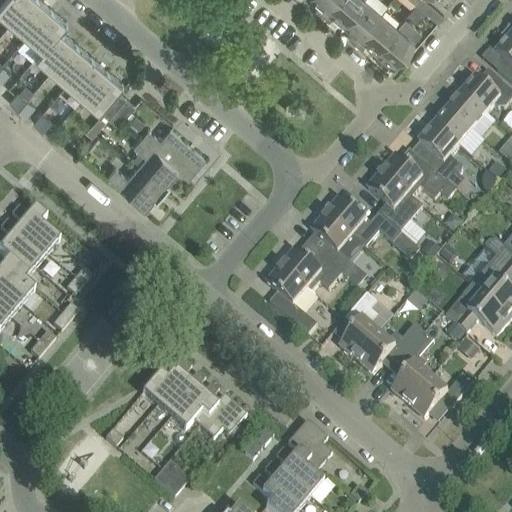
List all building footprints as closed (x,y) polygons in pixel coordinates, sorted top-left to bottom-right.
[(0,0),(0,13),(11,23),(30,0),(0,0)] [(26,36),(51,8),(41,0),(30,0),(11,23),(26,36)] [(322,15),(334,0),(315,0),(320,4),(318,6),(318,11),(322,15)] [(343,23),(362,0),(334,0),(322,15),(326,18),(331,17),(333,15),(343,23)] [(355,43),(381,12),(387,5),(381,0),(362,0),(343,23),(353,32),(351,34),(351,39),(355,43)] [(438,22),(444,15),(426,0),(419,0),(417,4),(438,22)] [(43,51),(61,30),(67,22),(51,8),(26,36),(42,49),(43,51)] [(202,24),(211,39),(232,25),(223,10),(202,24)] [(376,51),(397,26),(381,12),(355,43),(359,46),(364,45),(366,43),(376,51)] [(393,66),(414,41),(397,26),(376,51),(393,66)] [(51,71),(76,42),(61,30),(43,51),(42,49),(35,57),(51,71)] [(511,39),(505,34),(502,38),(503,42),(505,44),(496,55),(505,63),(497,73),(511,85),(511,39)] [(67,84),(91,56),(76,42),(51,71),(67,84)] [(83,98),(107,70),(91,56),(67,84),(83,98)] [(2,65),(0,67),(0,81),(1,82),(10,72),(2,65)] [(107,70),(83,98),(99,112),(99,111),(103,114),(94,125),(93,124),(84,134),(90,139),(108,118),(109,119),(126,98),(117,90),(123,83),(107,70)] [(506,109),(511,102),(511,92),(489,72),(480,81),(476,78),(462,95),(487,116),(494,108),(498,111),(506,109)] [(18,109),(27,99),(19,92),(10,103),(18,109)] [(473,133),(487,116),(462,95),(448,112),(473,133)] [(118,127),(135,106),(126,98),(109,119),(118,127)] [(27,99),(18,109),(26,116),(35,106),(27,99)] [(459,149),(473,133),(448,112),(434,128),(459,149)] [(42,130),(43,129),(51,120),(43,113),(34,123),(42,130)] [(450,159),(459,149),(434,128),(430,133),(426,130),(417,141),(420,144),(419,145),(436,159),(428,168),(456,193),(465,182),(458,177),(462,173),(462,168),(450,159)] [(141,139),(177,170),(188,180),(205,159),(170,129),(160,140),(148,130),(141,139)] [(124,138),(131,144),(136,138),(129,132),(124,138)] [(167,180),(177,170),(141,139),(133,147),(145,158),(136,168),(162,190),(169,182),(167,180)] [(508,164),(511,159),(511,150),(509,148),(501,157),(508,164)] [(416,173),(412,170),(396,157),(382,174),(412,200),(421,190),(435,202),(441,196),(448,202),(456,193),(428,168),(423,165),(416,173)] [(162,190),(136,168),(127,178),(115,168),(108,177),(144,208),(154,196),(156,198),(162,190)] [(498,184),(507,174),(499,168),(491,177),(498,184)] [(422,208),(412,200),(382,174),(368,191),(387,207),(379,216),(400,234),(422,208)] [(371,225),(355,212),(340,199),(326,216),(353,239),(363,248),(364,248),(366,250),(378,234),(392,245),(393,244),(402,253),(410,244),(400,235),(400,234),(379,216),(371,225)] [(40,226),(46,219),(35,210),(28,217),(18,209),(12,216),(22,225),(32,233),(26,240),(46,257),(59,242),(40,226)] [(363,248),(353,239),(326,216),(311,233),(331,249),(323,259),(347,280),(355,270),(349,265),(363,248)] [(453,216),(444,226),(454,235),(463,225),(453,216)] [(32,233),(22,225),(17,231),(7,222),(1,230),(11,238),(21,247),(15,254),(35,271),(46,257),(26,240),(32,233)] [(511,237),(504,248),(496,241),(489,242),(484,247),(485,247),(485,248),(511,271),(511,237)] [(21,247),(11,238),(5,245),(0,240),(0,253),(8,261),(4,266),(24,283),(35,271),(15,254),(21,247)] [(427,247),(422,253),(432,262),(437,256),(427,247)] [(511,292),(507,289),(511,282),(511,271),(485,248),(476,257),(488,268),(472,288),(482,297),(511,321),(511,320),(511,292)] [(445,249),(438,258),(441,261),(460,277),(467,268),(448,252),(445,249)] [(315,268),(311,265),(295,252),(281,269),(311,294),(320,284),(328,292),(341,276),(347,281),(347,280),(323,259),(315,268)] [(24,283),(4,266),(0,270),(0,291),(3,289),(22,306),(34,292),(24,283)] [(315,298),(311,294),(281,269),(267,285),(283,299),(275,307),(271,304),(270,305),(309,337),(317,327),(302,314),(315,298)] [(83,287),(92,277),(83,270),(75,280),(83,287)] [(74,297),(83,287),(75,280),(66,290),(74,297)] [(0,291),(0,310),(10,319),(22,306),(3,289),(0,291)] [(379,335),(369,327),(378,319),(371,313),(377,305),(367,296),(345,322),(355,330),(340,348),(356,362),(379,335)] [(474,306),(465,299),(462,299),(446,318),(452,323),(454,324),(467,335),(478,322),(497,338),(511,321),(482,297),(474,306)] [(61,316),(70,323),(78,313),(70,306),(61,316)] [(0,331),(10,319),(0,310),(0,331)] [(61,333),(70,323),(61,316),(53,326),(61,333)] [(461,343),(467,335),(454,324),(446,334),(455,342),(457,340),(461,343)] [(396,368),(424,335),(416,328),(403,342),(396,335),(389,344),(379,335),(356,362),(373,376),(387,360),(396,368)] [(47,350),(55,340),(47,333),(39,344),(47,350)] [(431,380),(422,372),(427,366),(420,360),(434,344),(424,335),(396,368),(405,376),(392,392),(408,407),(431,380)] [(457,351),(471,362),(480,352),(466,340),(457,351)] [(38,361),(47,350),(39,344),(30,354),(38,361)] [(180,395),(189,384),(182,378),(191,368),(184,362),(167,382),(160,375),(143,396),(157,408),(173,389),(180,395)] [(194,406),(203,396),(196,390),(204,380),(197,374),(189,384),(180,395),(173,389),(157,408),(170,420),(187,400),(194,406)] [(468,391),(476,381),(468,374),(460,384),(468,391)] [(468,391),(460,384),(458,382),(448,394),(431,380),(408,407),(425,421),(442,402),(451,410),(468,391)] [(198,428),(216,407),(210,402),(218,392),(211,386),(203,396),(194,406),(187,400),(170,420),(185,432),(193,423),(198,428)] [(228,436),(237,426),(245,417),(230,404),(228,406),(223,402),(225,399),(224,398),(216,407),(198,428),(213,441),(222,430),(228,436)] [(321,447),(326,440),(307,424),(294,439),(297,441),(292,446),(289,444),(288,446),(297,454),(318,471),(331,456),(321,447)] [(237,426),(228,436),(236,443),(245,433),(237,426)] [(264,448),(273,438),(265,431),(256,441),(264,448)] [(105,440),(115,449),(122,441),(112,432),(105,440)] [(252,462),(261,451),(253,444),(244,455),(252,462)] [(292,460),(283,452),(282,451),(276,458),(286,467),(296,475),(290,482),(310,499),(322,484),(313,476),(318,471),(297,454),(292,460)] [(162,472),(182,490),(190,481),(169,463),(162,472)] [(296,475),(286,467),(280,473),(270,465),(264,472),(274,480),(284,489),(278,496),(297,511),(298,511),(310,499),(290,482),(296,475)] [(174,499),(182,490),(162,472),(154,482),(174,499)] [(284,489),(274,480),(268,487),(259,479),(253,486),(272,502),(266,509),(268,511),(297,511),(278,496),(284,489)] [(366,494),(358,487),(349,497),(358,504),(366,494)]
